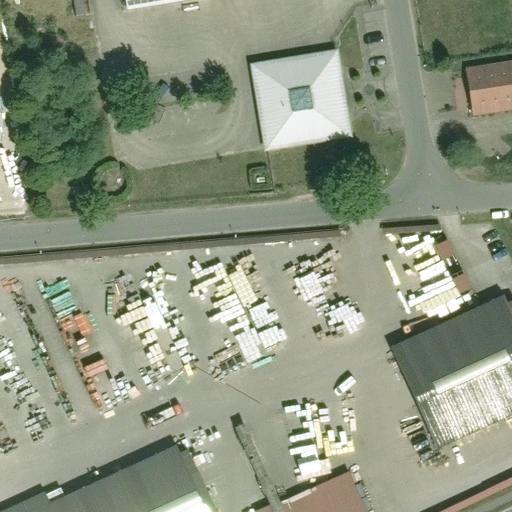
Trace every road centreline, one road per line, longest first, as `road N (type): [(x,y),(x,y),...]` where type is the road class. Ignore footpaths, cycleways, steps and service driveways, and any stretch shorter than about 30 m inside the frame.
road 1 (residential): [(429,208),(0,242)]
road 2 (residential): [(429,208),(395,0)]
